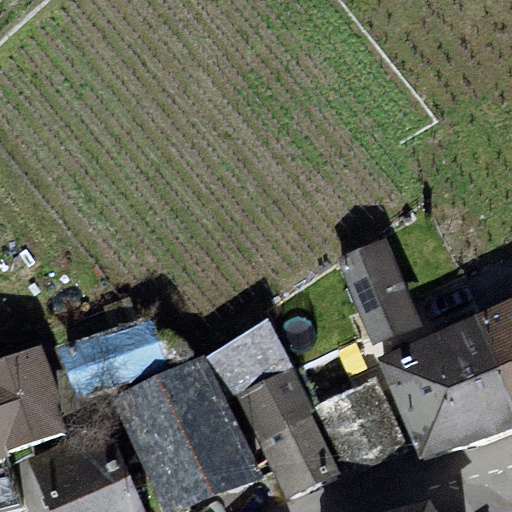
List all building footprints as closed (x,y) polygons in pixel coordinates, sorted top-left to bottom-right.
[(386,246),(344,260),(372,335),(383,364),(424,343),(386,246)] [(511,304),(424,343),(383,364),(416,440),(427,460),(511,426),(511,304)] [(372,335),(244,397),(294,496),(416,440),(383,364),(372,335)] [(0,365),(0,454),(73,428),(44,349),(0,365)] [(201,367),(125,400),(173,510),(249,477),(201,367)] [(138,511),(103,432),(36,463),(58,511),(138,511)]
